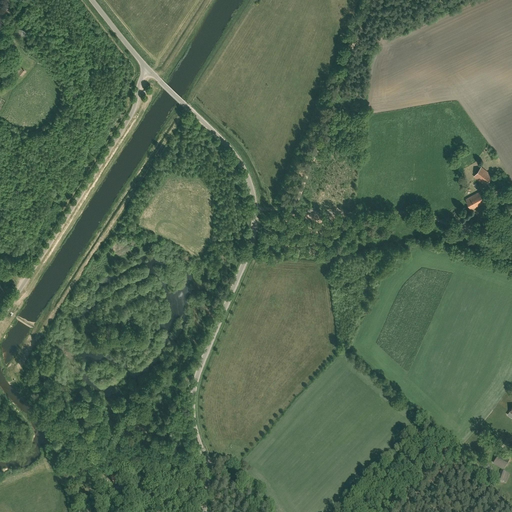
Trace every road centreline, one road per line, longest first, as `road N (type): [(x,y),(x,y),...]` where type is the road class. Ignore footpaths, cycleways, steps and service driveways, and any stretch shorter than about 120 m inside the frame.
road 1 (unclassified): [(203,511),(193,387),(249,249),(255,210)]
road 2 (unclassified): [(0,316),(133,110),(148,69)]
road 3 (unclassified): [(255,210),(411,212),(457,225)]
road 4 (unclassified): [(255,210),(241,163),(148,69)]
